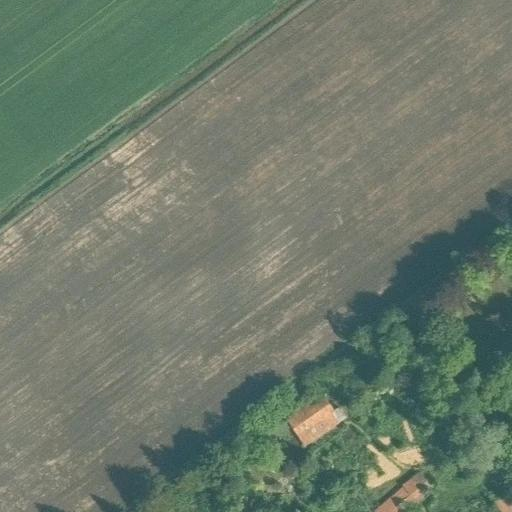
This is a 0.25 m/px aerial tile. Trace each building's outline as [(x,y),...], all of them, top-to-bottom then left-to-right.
[(322,396),(286,420),(306,449),(342,425),(322,396)] [(419,473),(403,486),(411,496),(412,496),(415,499),(430,487),(419,473)] [(391,511),(411,496),(403,486),(395,492),(397,493),(373,511),(391,511)] [(511,511),(511,496),(510,493),(495,502),(501,511),(511,511)] [(423,511),(425,511),(415,499),(412,496),(411,496),(391,511),(423,511)]
